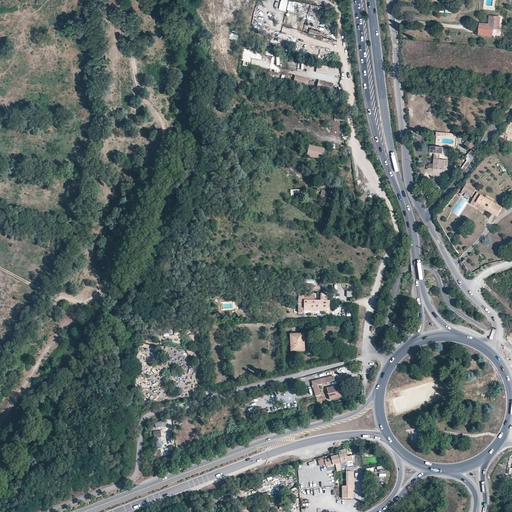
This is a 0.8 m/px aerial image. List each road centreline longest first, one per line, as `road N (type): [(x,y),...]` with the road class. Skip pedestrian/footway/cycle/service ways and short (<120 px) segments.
road 1 (trunk): [(363,0),(414,511)]
road 2 (trunk): [(425,511),(375,0)]
road 3 (unclassified): [(365,341),(397,237),(353,141),(340,25)]
road 4 (secondary): [(379,390),(345,417),(78,511)]
road 5 (secondary): [(120,511),(315,440),(364,433),(390,441)]
road 6 (residential): [(390,0),(406,164),(424,216)]
road 7 (primary): [(356,0),(375,127),(406,202)]
road 8 (primary): [(406,202),(370,0)]
road 9 (residential): [(424,216),(496,322),(488,350)]
road 10 (residential): [(424,216),(511,111)]
